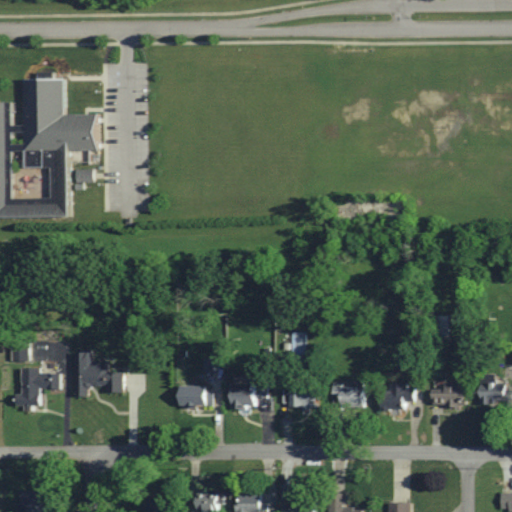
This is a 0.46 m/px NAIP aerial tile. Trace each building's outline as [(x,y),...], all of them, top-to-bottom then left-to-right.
[(0,217),(73,217),(73,151),(101,150),(101,114),(67,114),(67,78),(26,78),(26,125),(14,125),(14,101),(0,101),(0,217)] [(451,315),(435,315),(435,341),(451,341),(451,315)] [(79,351),(78,396),(92,396),(92,387),(108,387),(108,392),(126,392),(126,371),(113,371),(113,361),(96,361),(96,351),(79,351)] [(25,394),(18,394),(18,405),(44,405),(44,389),(64,389),(64,373),(44,373),(44,367),(25,367),(25,394)] [(484,404),(511,403),(511,394),(511,395),(511,383),(500,383),(500,374),(484,374),(484,404)] [(268,383),(234,383),(234,406),(268,406),(268,383)] [(393,390),(383,390),(383,410),(409,410),(409,401),(417,401),(417,383),(393,383),(393,390)] [(336,407),(367,407),(367,384),(336,384),(336,407)] [(182,405),(214,405),(214,385),(182,385),(182,405)] [(319,385),(292,385),(292,407),(319,407),(319,385)] [(469,406),(469,385),(435,385),(435,406),(469,406)] [(46,511),(46,491),(20,491),(19,511),(46,511)] [(238,511),(270,511),(271,504),(263,504),(263,493),(239,492),(238,511)] [(221,511),(221,493),(200,493),(200,511),(221,511)] [(297,503),(284,503),(284,511),(319,511),(320,493),(297,493),(297,503)] [(347,493),(331,493),(330,511),(364,511),(364,508),(347,508),(347,493)] [(164,511),(165,500),(146,500),(146,511),(164,511)] [(413,511),(414,502),(388,502),(388,511),(413,511)]
